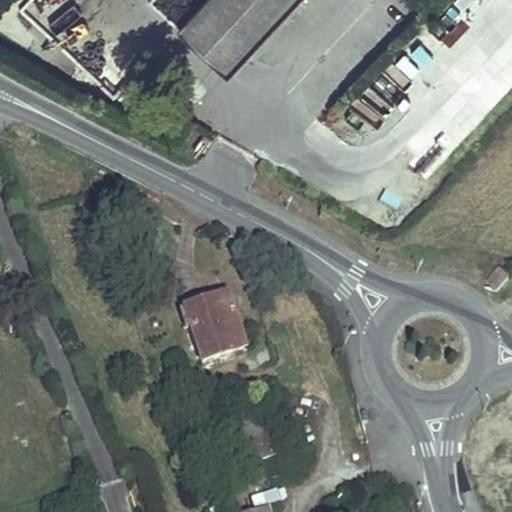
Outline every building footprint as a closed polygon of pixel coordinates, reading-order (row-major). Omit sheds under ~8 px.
[(174,0),(182,8),(192,0),(174,0)] [(207,0),(180,30),(225,71),(291,0),(207,0)] [(467,11),(473,0),(456,0),(454,3),(467,11)] [(477,134),(498,116),(479,93),(457,111),(477,134)] [(453,131),(425,141),(436,171),(464,161),(453,131)] [(497,291),(506,281),(497,272),(488,282),(497,291)] [(226,295),(210,300),(215,316),(202,321),(203,325),(190,329),(201,363),(243,350),(226,295)] [(184,309),(190,329),(203,325),(202,321),(215,316),(210,300),(184,309)] [(244,466),(278,455),(262,407),(228,418),(244,466)]
